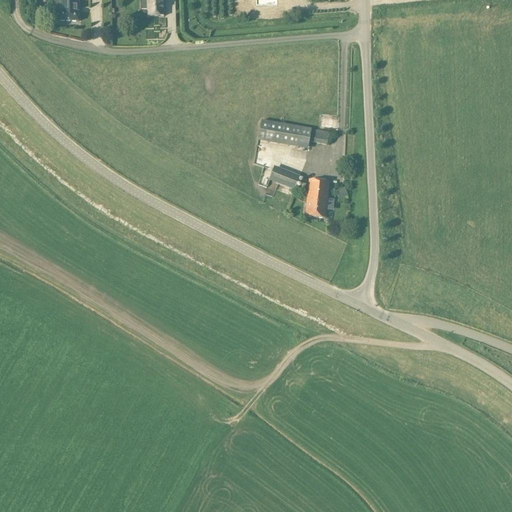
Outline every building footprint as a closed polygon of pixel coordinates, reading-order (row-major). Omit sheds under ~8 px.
[(55,0),(56,14),(58,14),(58,22),(78,23),(78,13),(77,0),(55,0)] [(141,0),(141,1),(141,8),(142,10),(147,9),(147,17),(164,17),(163,0),(141,0)] [(310,130),(310,131),(261,122),(257,142),(298,150),(299,145),(308,146),(309,143),(326,146),(329,133),(310,130)] [(268,181),(294,191),(299,178),(274,168),(268,181)] [(309,181),(305,217),(325,219),(329,183),(309,181)] [(342,200),(347,198),(344,189),(339,191),(342,200)]
